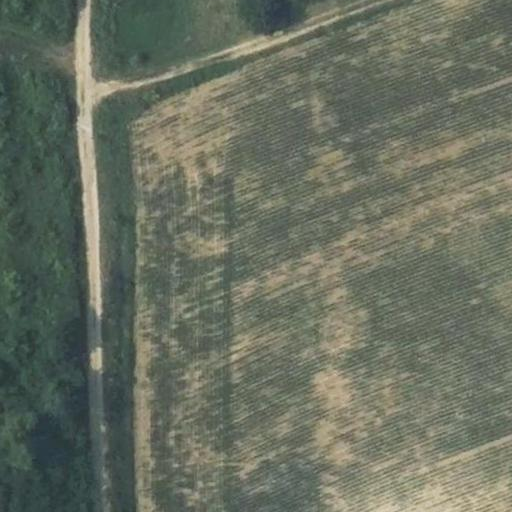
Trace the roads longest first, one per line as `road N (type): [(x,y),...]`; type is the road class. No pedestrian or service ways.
road 1 (track): [(88,0),(97,511)]
road 2 (track): [(86,97),(374,0)]
